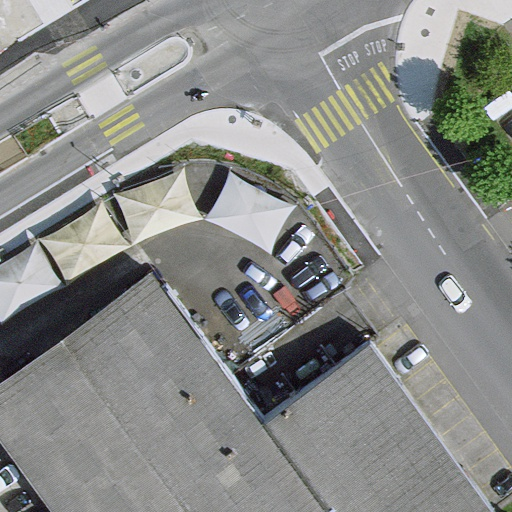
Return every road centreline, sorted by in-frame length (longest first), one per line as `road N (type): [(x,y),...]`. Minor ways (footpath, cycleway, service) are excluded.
road 1 (residential): [(511,340),(278,0)]
road 2 (tertiary): [(0,201),(209,74),(271,0)]
road 3 (tertiary): [(248,0),(178,12),(0,113)]
